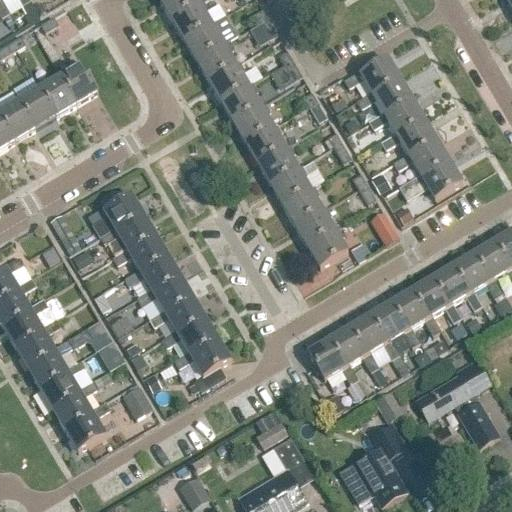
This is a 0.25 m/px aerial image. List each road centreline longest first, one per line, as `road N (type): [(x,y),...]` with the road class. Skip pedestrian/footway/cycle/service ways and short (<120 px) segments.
road 1 (residential): [(285,333),(258,377),(53,500),(32,505),(0,491)]
road 2 (residential): [(0,225),(133,146),(165,117),(101,0)]
road 3 (residential): [(285,333),(511,198)]
road 4 (residential): [(214,215),(285,333)]
road 5 (residential): [(511,112),(444,0)]
